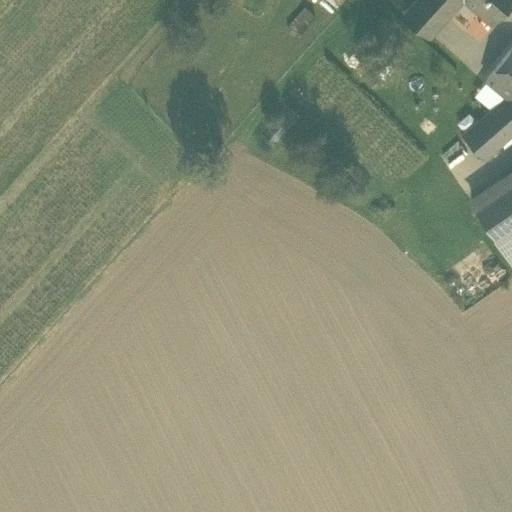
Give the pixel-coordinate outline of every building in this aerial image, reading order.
[(421,0),(409,15),(429,33),(447,11),(434,0),(421,0)] [(457,0),(471,0),(492,18),(507,0),(434,0),(447,11),(457,0)] [(288,26),(297,35),(314,16),(305,8),(288,26)] [(511,133),(511,46),(486,78),(506,95),(462,133),(484,158),(511,133)] [(511,178),(503,184),(511,198),(511,178)] [(497,240),(511,229),(511,198),(503,184),(473,205),(497,240)] [(511,229),(497,240),(511,261),(511,229)]
